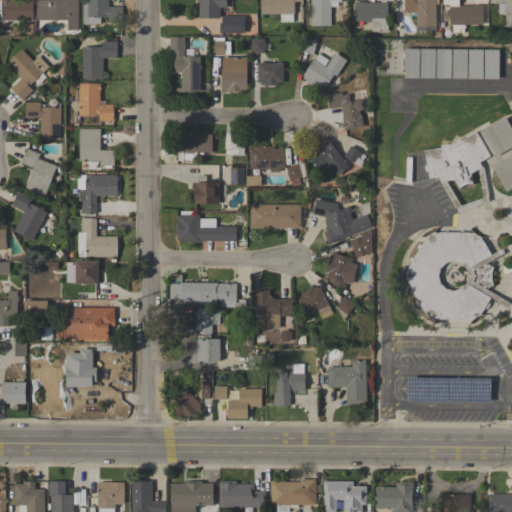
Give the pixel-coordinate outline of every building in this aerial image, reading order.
[(1,20),(1,13),(0,13),(0,0),(32,0),(33,19),(1,20)] [(77,0),(78,30),(63,30),(62,20),(37,20),(36,0),(77,0)] [(108,0),(108,6),(122,6),(122,22),(107,22),(107,17),(100,17),(100,24),(82,24),(82,0),(108,0)] [(199,1),(196,1),(196,0),(226,0),(226,7),(219,7),(219,19),(198,18),(199,1)] [(300,0),(300,1),(294,1),(294,14),(292,13),(292,22),(279,22),(279,14),(260,14),(260,0),(300,0)] [(330,25),(311,25),(310,0),(341,0),(341,2),(330,2),(330,25)] [(435,26),(416,26),(416,13),(403,12),(403,0),(439,0),(439,4),(435,4),(435,26)] [(463,25),(463,33),(452,33),(452,24),(449,24),(449,21),(442,21),(442,11),(449,11),(449,7),(442,7),(442,0),(458,0),(458,6),(473,6),(473,5),(482,5),(482,7),(487,7),(487,15),(483,15),(483,25),(463,25)] [(505,3),(489,3),(489,0),(511,0),(511,26),(505,26),(505,15),(505,3)] [(387,2),(387,31),(371,31),(371,21),(354,21),(354,2),(363,2),(387,2)] [(243,15),(243,33),(219,33),(219,23),(221,23),(221,15),(243,15)] [(199,91),(175,91),(175,87),(181,87),(181,72),(174,72),(174,57),(173,57),(173,51),(169,51),(169,37),(184,37),(184,47),(193,47),(193,56),(199,56),(199,91)] [(211,41),(212,41),(212,38),(223,38),(223,40),(224,40),(224,43),(229,43),(229,55),(211,55),(211,41)] [(250,39),(264,38),(264,53),(251,53),(250,39)] [(313,54),(301,51),(304,38),(316,40),(313,54)] [(81,47),(101,47),(101,41),(116,41),(116,57),(102,57),(102,79),(82,79),(81,47)] [(6,63),(21,49),(32,61),(38,56),(48,67),(28,86),(32,90),(21,100),(10,89),(21,79),(6,63)] [(419,78),(404,78),(404,49),(419,49),(419,78)] [(434,78),(420,78),(420,49),(435,49),(434,78)] [(451,78),(436,78),(436,49),(451,49),(451,78)] [(466,79),(452,78),(452,49),(467,49),(466,79)] [(482,79),(468,79),(468,49),(483,49),(482,79)] [(498,79),(484,79),(484,49),(499,49),(498,79)] [(335,76),(333,75),(324,89),(319,86),(317,89),(305,81),(306,81),(302,78),(303,76),(302,75),(313,59),(314,59),(318,53),(328,60),(324,66),(325,67),(335,53),(346,60),(335,76)] [(246,89),(241,89),(241,92),(226,92),(226,91),(224,91),(224,89),(221,89),(221,69),(222,69),(222,57),(246,57),(246,89)] [(283,63),(283,82),(277,82),(277,86),(263,86),(263,85),(260,85),(260,83),(257,83),(257,63),(283,63)] [(78,83),(101,83),(101,89),(99,89),(99,104),(113,104),(114,121),(99,121),(99,115),(78,115),(78,83)] [(343,129),(342,119),(343,119),(341,107),(329,109),(327,94),(341,92),(341,95),(348,93),(349,101),(361,99),(363,110),(359,110),(360,115),(361,115),(363,126),(343,129)] [(40,117),(25,117),(25,102),(40,102),(40,107),(60,107),(60,140),(40,140),(40,117)] [(511,130),(511,146),(494,157),(480,131),(505,117),(511,130)] [(79,128),(100,128),(100,150),(113,150),(113,166),(99,166),(99,160),(79,160),(79,128)] [(193,152),(193,153),(176,153),(176,132),(191,132),(191,134),(212,134),(211,152),(193,152)] [(457,211),(440,181),(440,180),(441,179),(441,175),(429,177),(427,170),(425,170),(424,165),(427,165),(424,150),(441,147),(441,145),(451,143),(459,138),(460,140),(476,132),(490,156),(479,162),(482,167),(483,166),(488,201),(475,205),(457,211)] [(225,133),(242,133),(242,144),(238,144),(238,154),(225,154),(225,133)] [(348,167),(336,176),(326,162),(317,168),(305,151),(309,148),(308,146),(319,138),(320,138),(323,136),(324,138),(326,136),(348,167)] [(256,149),(256,145),(270,145),(270,146),(273,146),(273,148),(284,148),(284,168),(279,168),(279,172),(270,172),(270,168),(250,169),(250,149),(256,149)] [(343,155),(350,145),(365,155),(361,161),(362,161),(359,167),(343,155)] [(33,168),(20,163),(26,148),(40,154),(38,158),(61,168),(55,182),(50,180),(44,196),(25,188),(33,168)] [(511,187),(506,191),(491,165),(511,153),(511,187)] [(285,167),(298,163),(301,177),(299,178),(300,184),(292,186),(291,180),(289,181),(285,167)] [(229,167),(244,167),(244,184),(230,184),(229,167)] [(95,213),(80,213),(80,199),(85,199),(85,189),(76,189),(76,176),(78,176),(78,175),(116,175),(116,176),(118,176),(118,181),(117,181),(117,190),(117,193),(116,193),(116,196),(95,196),(95,213)] [(219,203),(194,203),(194,192),(192,192),(192,182),(198,182),(198,176),(206,176),(206,182),(219,182),(219,203)] [(245,176),(259,176),(259,186),(245,186),(245,176)] [(31,241),(13,231),(23,211),(11,205),(18,190),(31,197),(28,203),(46,212),(31,241)] [(327,244),(323,233),(324,233),(327,228),(324,222),(327,221),(325,217),(312,214),(315,199),(336,204),(339,210),(346,207),(346,206),(347,206),(350,207),(351,210),(350,213),(352,219),(366,214),(371,226),(327,244)] [(300,204),(300,227),(250,228),(250,204),(300,204)] [(178,241),(178,237),(176,237),(176,234),(175,234),(175,220),(176,220),(176,215),(179,215),(180,215),(180,211),(195,211),(195,214),(199,214),(199,219),(215,219),(215,226),(236,226),(236,241),(178,241)] [(77,257),(77,232),(80,232),(80,218),(95,218),(95,236),(116,236),(116,257),(77,257)] [(511,337),(511,336),(511,334),(511,310),(490,298),(487,302),(489,303),(486,309),(483,308),(479,315),(477,316),(475,317),(473,319),(432,318),(429,316),(425,314),(420,305),(417,306),(414,301),(417,300),(412,291),(410,292),(408,289),(410,288),(405,279),(406,275),(405,271),(411,261),(409,260),(411,257),(413,258),(419,248),(416,247),(418,244),(421,245),(426,235),(429,234),(432,232),(444,232),(444,230),(447,230),(447,232),(459,232),(459,230),(463,230),(463,232),(473,232),(476,235),(480,236),(490,255),(500,249),(503,253),(484,264),(485,265),(487,264),(493,267),(491,272),(491,277),(491,281),(493,285),(487,288),(485,286),(484,288),(511,305),(511,337)] [(355,258),(349,240),(370,233),(371,252),(355,258)] [(344,289),(331,285),(333,279),(326,277),(327,272),(325,271),(329,254),(332,255),(332,253),(352,258),(344,289)] [(97,284),(65,283),(66,265),(75,266),(75,260),(98,261),(97,284)] [(0,262),(8,262),(9,273),(0,273),(0,262)] [(217,282),(217,283),(236,283),(236,301),(235,301),(235,302),(237,302),(237,299),(244,299),(244,292),(250,292),(250,307),(235,306),(235,307),(219,307),(219,301),(216,301),(216,304),(198,304),(198,301),(179,300),(179,299),(171,299),(171,283),(179,283),(179,282),(217,282)] [(296,298),(301,295),(300,293),(313,286),(313,287),(316,286),(317,288),(319,286),(332,313),(321,318),(318,310),(305,316),(296,298)] [(0,300),(7,300),(7,290),(19,290),(20,317),(11,317),(11,322),(9,322),(9,325),(0,325),(0,300)] [(255,290),(269,290),(269,294),(274,299),(293,298),(293,322),(279,322),(279,328),(255,328),(255,290)] [(343,320),(337,310),(338,308),(335,306),(342,295),(355,304),(343,320)] [(46,300),(28,300),(28,315),(46,316),(46,300)] [(114,307),(114,326),(108,326),(108,338),(105,338),(105,339),(77,339),(77,337),(76,337),(76,330),(78,330),(78,322),(80,322),(80,315),(79,315),(79,307),(114,307)] [(196,308),(219,308),(219,324),(211,324),(211,333),(210,333),(210,339),(219,339),(219,361),(197,361),(197,362),(191,362),(191,347),(193,347),(193,339),(198,339),(198,336),(202,336),(202,334),(196,334),(196,308)] [(13,340),(25,340),(25,355),(13,356),(13,340)] [(66,386),(66,352),(79,353),(79,349),(91,349),(91,353),(92,353),(92,367),(96,367),(96,381),(91,381),(91,387),(66,386)] [(263,355),(263,370),(248,370),(248,355),(263,355)] [(365,360),(366,405),(346,405),(345,386),(327,387),(327,367),(351,366),(351,360),(365,360)] [(304,391),(289,391),(289,405),(273,405),(273,392),(276,392),(276,371),(292,371),(292,364),(303,364),(303,373),(304,373),(304,391)] [(489,402),(489,378),(406,377),(406,401),(489,402)] [(209,399),(201,399),(201,381),(209,381),(209,399)] [(25,382),(25,403),(1,403),(1,382),(25,382)] [(214,399),(214,386),(226,386),(226,399),(214,399)] [(200,404),(199,410),(196,413),(197,414),(195,416),(194,415),(192,417),(190,415),(187,418),(185,415),(183,417),(182,416),(179,419),(170,409),(175,404),(171,399),(184,387),(200,404)] [(247,400),(247,418),(227,418),(227,400),(247,400)] [(303,505),(297,505),(297,508),(288,508),(289,505),(270,505),(270,481),(286,481),(286,482),(299,482),(299,479),(315,479),(315,483),(321,483),(321,495),(315,495),(315,496),(303,496),(303,505)] [(131,511),(131,480),(152,480),(152,502),(165,502),(165,511),(131,511)] [(43,511),(39,511),(32,511),(19,511),(19,505),(16,505),(16,503),(13,503),(14,484),(22,484),(22,481),(34,481),(34,489),(44,489),(43,511)] [(51,511),(51,495),(48,495),(48,481),(64,481),(64,494),(72,494),(72,511),(51,511)] [(170,511),(170,484),(185,484),(185,481),(201,481),(201,483),(212,483),(213,505),(195,505),(195,511),(170,511)] [(219,481),(235,481),(235,484),(253,484),(253,491),(265,491),(265,507),(219,507),(219,481)] [(352,481),(352,486),(365,486),(365,505),(361,505),(361,511),(343,511),(343,500),(335,500),(335,511),(322,511),(323,481),(352,481)] [(97,482),(123,482),(123,503),(114,503),(114,508),(97,508),(97,482)] [(412,511),(391,511),(391,508),(374,508),(374,487),(395,487),(396,482),(413,482),(412,503),(412,511)] [(511,494),(511,483),(511,511),(487,511),(487,494),(511,494)] [(470,511),(447,511),(447,506),(443,506),(443,494),(470,494),(470,511)]
